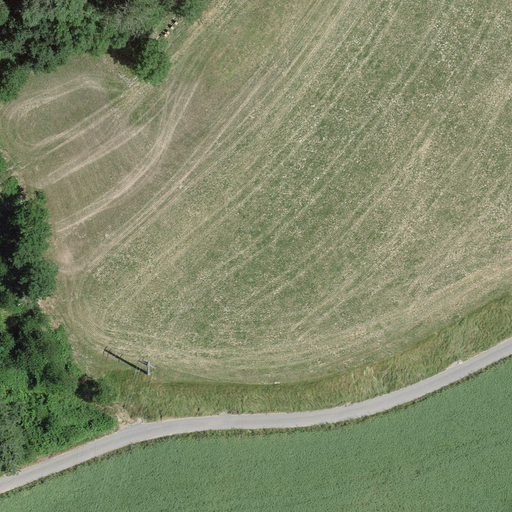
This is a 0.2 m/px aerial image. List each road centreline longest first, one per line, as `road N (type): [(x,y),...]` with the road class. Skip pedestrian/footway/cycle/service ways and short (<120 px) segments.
road 1 (unclassified): [(0,485),(134,434),(336,416),(511,345)]
road 2 (track): [(0,383),(163,429)]
